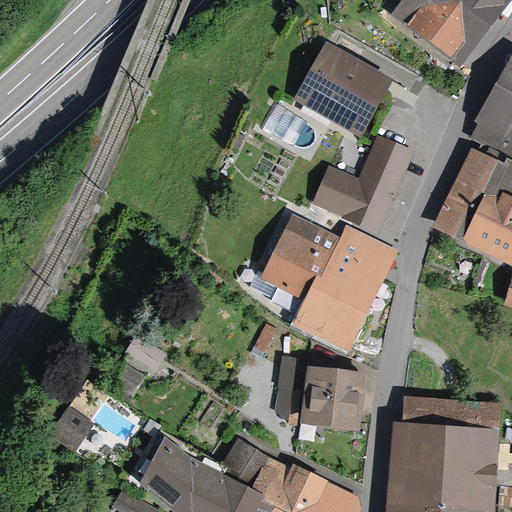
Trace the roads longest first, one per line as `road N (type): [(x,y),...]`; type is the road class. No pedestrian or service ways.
road 1 (residential): [(505,34),(413,241),(375,511)]
road 2 (motorway): [(0,161),(179,0)]
road 3 (motorway): [(109,0),(0,101)]
